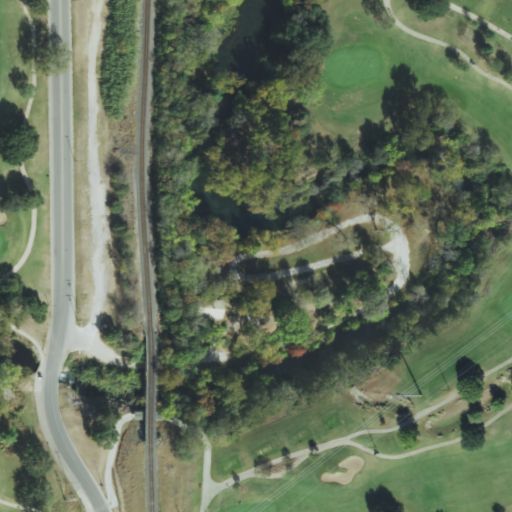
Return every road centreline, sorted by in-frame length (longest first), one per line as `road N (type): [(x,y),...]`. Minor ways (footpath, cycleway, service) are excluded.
road 1 (tertiary): [(54,0),(54,305),(45,362)]
road 2 (tertiary): [(42,376),(42,427),(90,511)]
